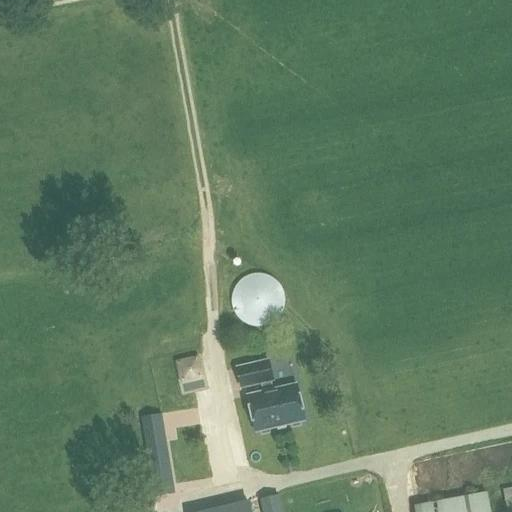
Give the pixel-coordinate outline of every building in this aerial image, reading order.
[(235,314),(243,322),(252,326),(261,327),(271,323),(278,317),(284,307),(283,295),(280,285),(270,277),(261,274),(252,274),(244,277),(238,283),(232,293),(231,302),(233,308),(235,314)] [(198,355),(188,358),(193,374),(203,372),(198,355)] [(237,368),(242,388),(273,381),(268,361),(237,368)] [(248,397),(256,432),(304,421),(296,385),(248,397)] [(175,494),(163,422),(142,425),(155,496),(175,494)] [(295,430),(232,439),(234,454),(274,447),(277,466),(300,462),(295,430)] [(511,511),(511,488),(503,490),(507,511),(511,511)] [(488,511),(484,494),(413,509),(414,511),(488,511)] [(262,511),(282,511),(279,495),(260,500),(262,511)] [(252,511),(249,500),(197,511),(252,511)]
